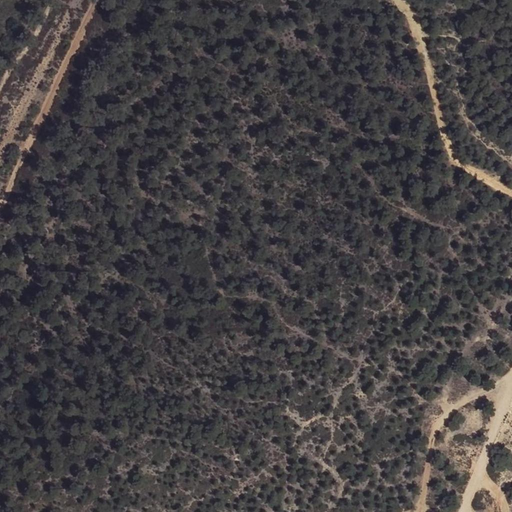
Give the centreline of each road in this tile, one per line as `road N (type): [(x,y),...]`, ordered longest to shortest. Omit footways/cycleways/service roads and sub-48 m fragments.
road 1 (track): [(511,189),(448,152),(414,36),(392,0)]
road 2 (track): [(511,376),(460,511)]
